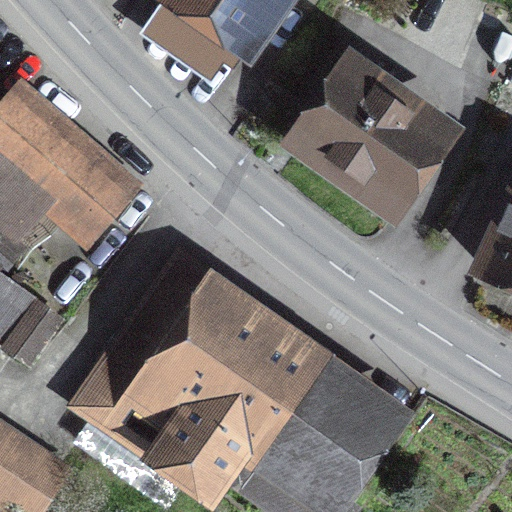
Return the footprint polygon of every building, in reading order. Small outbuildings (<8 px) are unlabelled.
[(179,0),(248,53),(288,0),(179,0)] [(282,161),(403,244),(473,142),(352,60),(282,161)] [(15,97),(0,114),(0,220),(9,228),(44,186),(96,229),(128,191),(15,97)] [(511,199),(474,292),(511,307),(511,199)] [(0,344),(24,364),(61,318),(0,268),(0,255),(17,234),(9,228),(0,220),(0,344)] [(170,270),(81,395),(247,511),(335,511),(395,429),(170,270)] [(0,506),(9,511),(40,511),(69,466),(0,422),(0,506)]
